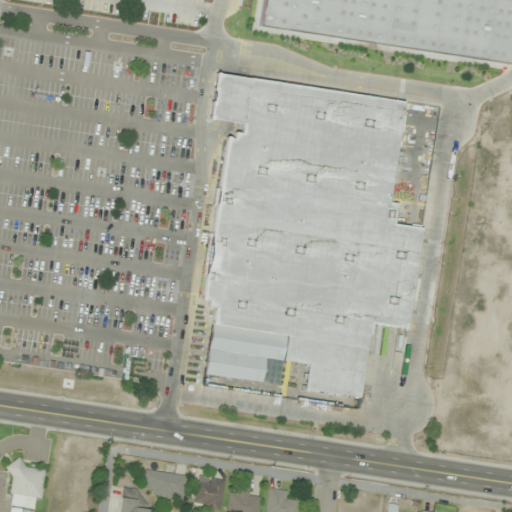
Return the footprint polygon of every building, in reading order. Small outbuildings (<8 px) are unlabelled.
[(511,0),(511,14),(505,64),(257,26),(260,0),(511,0)] [(213,70),(216,70),(216,71),(402,99),(386,201),(395,202),(392,223),(419,227),(403,329),(367,324),(356,396),(302,388),(306,363),(279,359),(275,384),(202,373),(209,324),(208,324),(209,319),(210,319),(211,310),(210,310),(211,307),(205,306),(206,300),(199,299),(202,276),(199,276),(206,233),(207,233),(208,230),(209,231),(213,206),(210,206),(212,187),(215,188),(223,139),(222,139),(222,135),(227,135),(227,136),(230,137),(231,130),(237,131),(238,128),(239,128),(240,123),(205,118),(206,113),(207,113),(209,104),(207,103),(210,84),(212,85),(213,74),(212,74),(213,70)] [(32,511),(34,498),(39,499),(44,468),(14,464),(6,511),(32,511)] [(141,492),(181,499),(185,477),(145,470),(141,492)] [(193,507),(219,511),(224,481),(198,477),(193,507)] [(146,511),(147,505),(139,504),(141,492),(121,488),(117,511),(146,511)] [(285,501),(286,492),(268,489),(264,511),(293,511),(295,502),(285,501)] [(257,511),(259,495),(229,493),(227,511),(257,511)]
